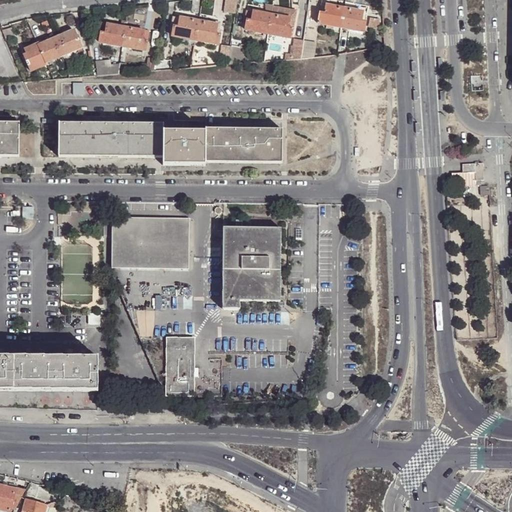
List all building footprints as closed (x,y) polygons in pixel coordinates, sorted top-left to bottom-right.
[(199,0),(192,0),(192,7),(188,7),(188,10),(199,11),(199,0)] [(363,13),(327,5),(325,14),(320,13),(318,24),(365,33),(367,22),(361,21),(363,13)] [(290,38),(292,28),(287,27),(289,18),(252,11),(250,21),(245,20),(244,30),(290,38)] [(172,28),(172,34),(171,37),(218,46),(220,35),(215,34),(217,25),(204,23),(171,16),(169,27),(172,28)] [(98,43),(128,49),(145,52),(147,43),(149,33),(126,29),(127,23),(122,22),(121,28),(100,24),(98,33),(100,34),(98,43)] [(10,24),(1,28),(7,42),(16,38),(10,24)] [(29,73),(47,66),(46,65),(80,50),(78,44),(83,42),(80,36),(75,38),(72,31),(38,47),(37,46),(21,53),(29,73)] [(285,53),(284,60),(300,58),(302,40),(293,39),(292,46),(290,46),(289,54),(285,53)] [(315,42),(302,40),(300,58),(313,57),(315,42)] [(227,66),(238,65),(238,62),(246,63),(248,46),(239,45),(238,48),(230,47),(227,66)] [(145,67),(153,69),(155,61),(156,53),(148,52),(145,67)] [(155,61),(153,69),(153,71),(172,69),(171,59),(155,61)] [(97,77),(118,76),(117,62),(96,64),(97,77)] [(19,123),(0,122),(0,155),(19,156),(19,123)] [(60,156),(163,157),(163,132),(163,124),(60,123),(60,156)] [(205,132),(206,163),(282,163),(282,130),(205,129),(205,132)] [(163,132),(163,157),(163,165),(205,166),(206,163),(205,132),(163,132)] [(483,181),(483,163),(460,164),(461,176),(474,175),(474,181),(483,181)] [(113,220),(113,270),(190,270),(191,221),(113,220)] [(226,229),(226,311),(242,311),(242,302),(282,303),(283,230),(226,229)] [(195,401),(195,341),(167,342),(167,401),(195,401)] [(0,390),(98,391),(98,358),(0,357),(0,390)] [(19,501),(25,491),(0,483),(0,509),(9,511),(10,510),(13,510),(19,501)] [(44,511),(46,504),(44,504),(26,499),(23,510),(21,511),(44,511)] [(53,511),(56,505),(45,501),(44,504),(46,504),(44,511),(53,511)]
